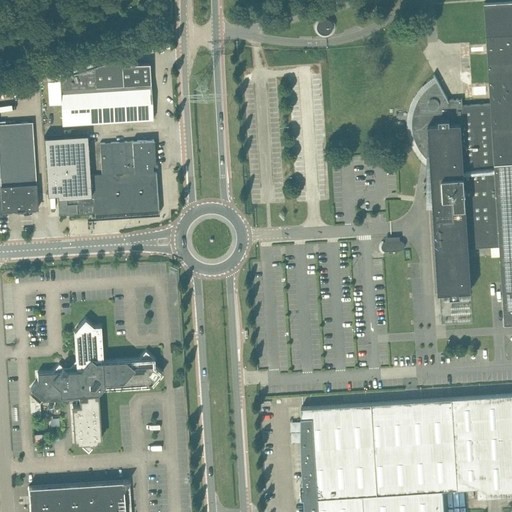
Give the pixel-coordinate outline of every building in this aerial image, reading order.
[(423,153),(425,155),(426,157),(426,167),(431,166),(439,292),(450,291),(450,296),(461,295),(460,290),(471,289),(468,247),(499,245),(504,323),(511,322),(511,0),(484,2),(490,103),(462,105),(462,98),(448,99),(438,80),(436,81),(434,82),(433,83),(430,85),(428,87),(427,88),(426,89),(423,92),(421,94),(420,95),(419,98),(418,100),(417,102),(416,104),(415,106),(414,109),(413,111),(413,113),(413,115),(412,118),(412,120),(412,122),(412,126),(412,129),(413,131),(413,133),(414,136),(414,138),(415,140),(416,143),(417,145),(418,147),(420,149),(421,151),(423,153)] [(326,36),(329,35),(331,34),(333,32),(334,30),(335,27),(335,25),(335,22),(334,20),(332,19),(330,17),(327,16),(324,16),(322,16),(320,17),(318,19),(316,21),(315,24),(315,26),(316,29),(317,31),(319,33),(321,35),(323,36),(326,36)] [(60,77),(60,79),(48,80),(49,97),(60,96),(61,125),(152,119),(149,62),(126,64),(126,55),(60,77)] [(0,210),(38,208),(32,121),(0,123),(0,210)] [(99,143),(101,174),(153,170),(153,164),(155,164),(154,139),(99,143)] [(86,189),(84,170),(64,171),(66,197),(57,197),(58,214),(78,213),(77,206),(92,205),(91,189),(86,189)] [(156,170),(153,170),(101,174),(90,174),(91,189),(92,205),(94,205),(95,217),(158,213),(156,170)] [(381,251),(383,252),(384,252),(385,250),(387,250),(389,250),(389,252),(398,252),(398,250),(400,250),(402,249),(403,248),(404,248),(404,247),(404,246),(405,245),(405,244),(404,243),(404,242),(403,241),(402,241),(401,240),(400,240),(400,236),(386,236),(386,241),(384,241),(383,240),(382,240),(380,242),(380,243),(379,245),(379,247),(380,248),(380,250),(381,251)] [(88,449),(96,440),(100,440),(97,392),(104,384),(147,381),(151,385),(162,372),(154,365),(154,358),(145,350),(139,358),(103,361),(101,325),(93,325),(85,318),(74,331),(78,334),(79,359),(70,370),(67,370),(59,363),(52,371),(37,372),(37,380),(30,388),(43,399),(47,395),(78,393),(79,403),(72,404),(74,441),(79,441),(88,449)] [(511,393),(301,406),(306,482),(301,482),(302,498),(307,498),(307,511),(444,511),(443,489),(477,486),(478,496),(511,494),(511,393)] [(263,432),(266,496),(279,495),(278,486),(281,485),(281,483),(283,483),(282,467),(280,467),(279,456),(276,456),(276,443),(269,443),(268,432),(263,432)] [(127,478),(26,486),(28,511),(123,511),(122,489),(128,479),(127,478)]
